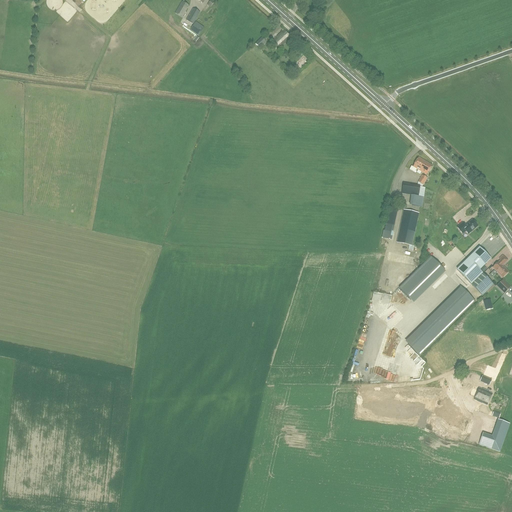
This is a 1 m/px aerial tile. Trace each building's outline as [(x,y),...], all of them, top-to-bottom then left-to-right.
[(182,18),(189,6),(182,2),(175,14),(182,18)] [(193,24),(200,13),(193,9),(186,20),(193,24)] [(198,34),(204,28),(200,25),(195,31),(198,34)] [(280,48),(291,38),(284,30),(273,41),(280,48)] [(260,49),(266,43),(262,38),(255,44),(260,49)] [(447,82),(438,85),(441,92),(450,89),(447,82)] [(427,175),(432,166),(418,158),(413,167),(427,175)] [(423,185),(427,178),(422,175),(418,182),(423,185)] [(401,194),(418,196),(418,200),(423,200),(425,188),(403,185),(401,194)] [(414,246),(412,246),(419,213),(403,210),(396,243),(409,245),(408,250),(413,251),(414,246)] [(468,234),(477,226),(472,220),(465,226),(463,223),(457,228),(462,234),(466,231),(468,234)] [(393,232),(394,226),(386,224),(384,231),(393,232)] [(482,296),(493,285),(479,271),(491,259),(479,247),(456,270),(482,296)] [(430,256),(399,287),(412,301),(413,303),(416,304),(419,307),(424,306),(424,304),(429,302),(431,303),(432,300),(435,297),(434,294),(435,293),(439,290),(438,289),(437,285),(438,283),(440,280),(439,279),(442,272),(446,269),(432,255),(430,256)] [(502,266),(508,260),(503,255),(499,259),(500,260),(492,268),(503,278),(509,272),(502,266)] [(510,288),(503,280),(497,286),(504,293),(510,288)] [(458,314),(475,301),(467,290),(460,294),(456,294),(454,292),(440,302),(443,306),(440,306),(443,310),(443,306),(446,306),(454,300),(457,304),(458,314)] [(429,317),(404,337),(420,359),(419,360),(420,361),(421,362),(424,366),(426,364),(420,355),(421,356),(425,353),(441,328),(439,325),(437,328),(432,332),(436,325),(434,323),(432,321),(436,315),(433,311),(431,314),(428,316),(429,317)] [(489,385),(491,380),(482,376),(480,381),(489,385)] [(487,405),(492,394),(479,388),(474,399),(487,405)] [(446,409),(447,397),(385,393),(385,402),(390,402),(390,405),(446,409)] [(358,411),(357,419),(434,426),(435,418),(416,417),(416,413),(402,411),(395,411),(395,414),(358,411)] [(499,452),(509,424),(498,420),(492,437),(483,434),(478,445),(499,452)]
